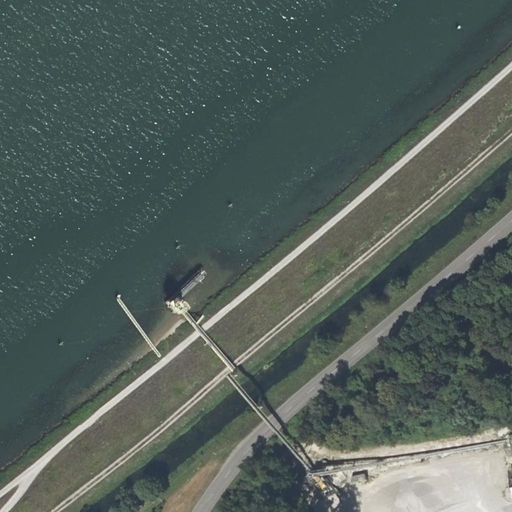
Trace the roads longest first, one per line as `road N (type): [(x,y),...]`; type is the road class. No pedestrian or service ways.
road 1 (track): [(511,66),(25,475)]
road 2 (track): [(511,133),(158,435),(54,511)]
road 3 (tertiary): [(511,222),(237,459),(203,511)]
